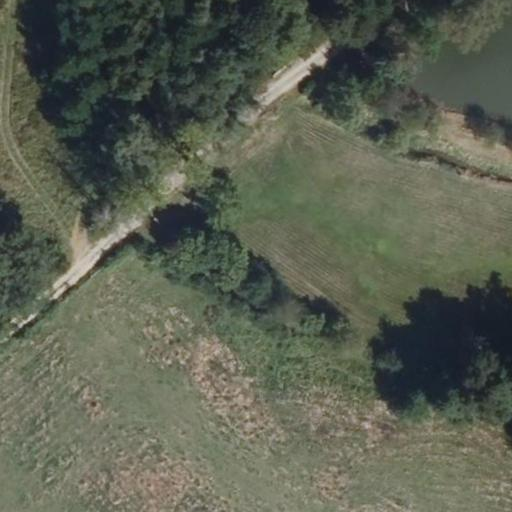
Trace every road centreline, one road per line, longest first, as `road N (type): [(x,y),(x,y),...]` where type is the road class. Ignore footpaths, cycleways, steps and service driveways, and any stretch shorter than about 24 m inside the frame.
road 1 (track): [(136,222),(199,273),(353,364),(418,375),(511,352)]
road 2 (track): [(136,222),(413,0)]
road 3 (track): [(0,340),(136,222)]
